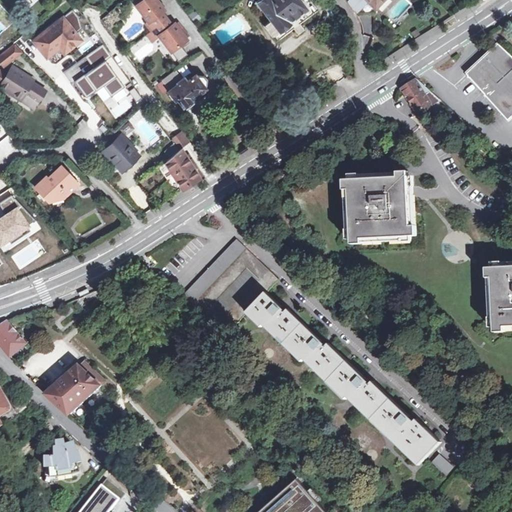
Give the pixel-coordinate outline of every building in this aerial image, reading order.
[(167,10),(159,0),(144,0),(138,5),(151,22),(149,23),(159,36),(161,35),(174,51),(190,39),(177,22),(174,24),(165,12),(167,10)] [(260,0),(259,1),(273,18),(267,23),(276,35),(278,33),(282,38),(322,7),(315,0),(260,0)] [(347,0),(345,2),(353,13),(366,1),(373,8),(380,0),(347,0)] [(71,48),(82,39),(64,17),(34,40),(47,57),(66,42),(71,48)] [(15,45),(0,56),(0,59),(5,66),(23,52),(15,45)] [(511,117),(511,55),(502,46),(475,71),(467,77),(500,113),(508,122),(511,117)] [(100,47),(87,54),(95,67),(74,79),(85,97),(103,86),(109,96),(124,87),(100,47)] [(53,61),(62,55),(58,50),(49,56),(53,61)] [(23,77),(24,74),(15,67),(9,76),(1,70),(0,71),(0,82),(3,84),(0,87),(21,102),(34,84),(23,77)] [(180,97),(186,104),(187,103),(188,105),(194,100),(193,99),(196,97),(195,96),(207,86),(207,85),(209,83),(209,79),(205,74),(200,72),(198,74),(196,72),(188,78),(188,77),(186,78),(179,69),(165,80),(178,99),(180,97)] [(36,82),(24,74),(23,77),(34,84),(36,82)] [(434,104),(418,78),(403,88),(420,113),(434,104)] [(418,78),(434,104),(441,100),(438,97),(418,78)] [(47,94),(34,84),(21,102),(34,112),(47,94)] [(136,101),(141,98),(133,87),(129,90),(136,101)] [(126,123),(121,129),(126,134),(131,129),(126,123)] [(183,130),(177,135),(185,145),(191,141),(183,130)] [(133,147),(136,144),(131,139),(128,142),(121,135),(105,151),(123,170),(140,154),(133,147)] [(177,135),(173,138),(177,142),(181,149),(182,148),(185,145),(177,135)] [(181,149),(177,142),(168,150),(173,156),(167,160),(176,174),(185,188),(202,177),(198,171),(201,168),(191,154),(188,156),(182,148),(181,149)] [(167,160),(162,165),(170,178),(176,174),(167,160)] [(49,199),(64,196),(79,183),(61,164),(47,177),(43,177),(35,184),(49,199)] [(351,179),(353,239),(413,236),(411,193),(410,176),(380,178),(351,179)] [(272,329),(273,328),(284,317),(316,348),(305,359),(311,365),(313,363),(349,398),(349,397),(355,403),(365,392),(400,426),(390,436),(396,442),(401,438),(420,457),(437,439),(431,433),(433,431),(419,418),(417,420),(408,413),(406,415),(380,390),(382,388),(374,380),(372,383),(330,343),(328,345),(319,337),(317,339),(295,318),(297,315),(290,308),(288,310),(278,301),(268,291),(280,279),(237,238),(218,259),(181,298),(197,313),(223,338),(250,310),(265,325),(266,324),(272,329)] [(511,266),(493,267),(495,327),(511,325),(511,266)] [(98,283),(102,289),(111,285),(107,278),(98,283)] [(317,339),(319,337),(297,315),(295,318),(317,339)] [(284,317),(273,328),(305,359),(316,348),(284,317)] [(0,328),(0,329),(0,328),(0,349),(8,357),(26,342),(9,320),(0,327),(0,328)] [(78,365),(46,394),(69,415),(106,381),(85,361),(79,366),(78,365)] [(406,415),(408,413),(395,400),(382,388),(380,390),(406,415)] [(0,427),(2,427),(2,428),(18,419),(18,417),(17,416),(16,415),(15,415),(12,412),(12,410),(12,408),(11,407),(10,407),(0,390),(0,427)] [(365,392),(355,403),(390,436),(400,426),(365,392)] [(64,446),(64,445),(63,444),(62,444),(62,443),(61,443),(60,443),(59,443),(59,444),(58,444),(57,444),(57,445),(57,446),(57,447),(57,448),(54,449),(56,458),(45,459),(45,469),(49,469),(50,478),(60,478),(74,475),(80,473),(77,464),(81,463),(79,454),(75,455),(74,445),(64,447),(64,446)] [(440,453),(431,463),(445,476),(454,467),(440,453)] [(295,480),(259,511),(324,511),(316,503),(311,507),(302,496),(306,492),(295,480)] [(109,511),(119,501),(102,486),(80,511),(109,511)] [(316,503),(306,492),(302,496),(311,507),(316,503)]
